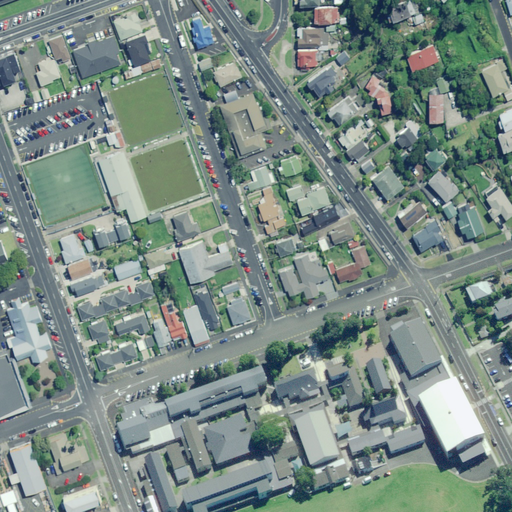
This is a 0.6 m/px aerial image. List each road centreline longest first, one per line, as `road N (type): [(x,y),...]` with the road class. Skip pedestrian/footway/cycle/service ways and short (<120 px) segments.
road 1 (residential): [(159,0),(278,332)]
road 2 (residential): [(418,282),(252,52)]
road 3 (residential): [(92,398),(0,146)]
road 4 (residential): [(511,462),(418,282)]
road 5 (residential): [(92,398),(278,332)]
road 6 (residential): [(278,332),(418,282)]
road 7 (residential): [(132,511),(92,398)]
